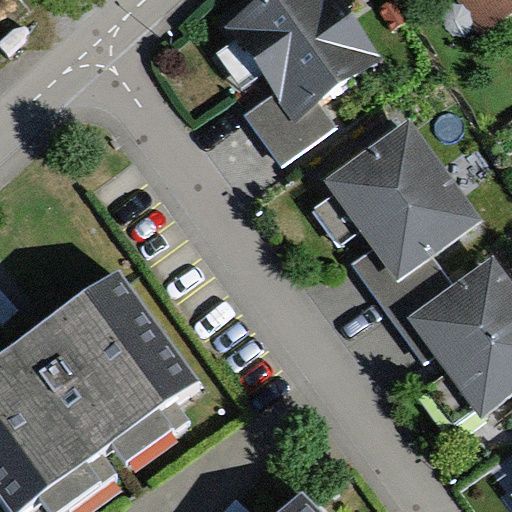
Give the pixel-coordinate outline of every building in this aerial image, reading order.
[(323,113),(385,68),(336,0),(264,0),(221,31),(270,98),(243,118),(282,173),(337,133),(323,113)] [(511,18),(511,0),(459,0),(481,37),(511,18)] [(412,132),(327,191),(373,257),(397,291),(433,265),(482,231),(412,132)] [(416,327),(457,298),(433,265),(397,291),(373,257),(358,268),(427,365),(437,358),(416,327)] [(457,298),(416,327),(437,358),(485,424),(511,404),(511,292),(496,270),(457,298)] [(0,370),(0,509),(2,511),(34,511),(199,397),(118,286),(0,370)] [(289,511),(315,511),(302,499),(289,511)]
